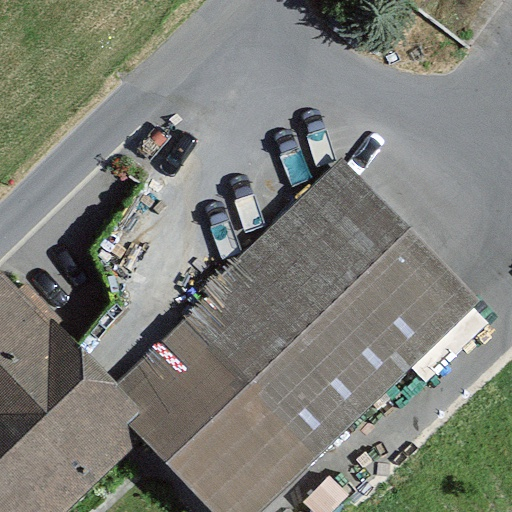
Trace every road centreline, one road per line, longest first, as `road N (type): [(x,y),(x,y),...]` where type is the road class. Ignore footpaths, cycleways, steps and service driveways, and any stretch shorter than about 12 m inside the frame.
road 1 (unknown): [(197,43),(288,68),(378,122),(464,146),(511,135)]
road 2 (unclassified): [(236,0),(0,231)]
